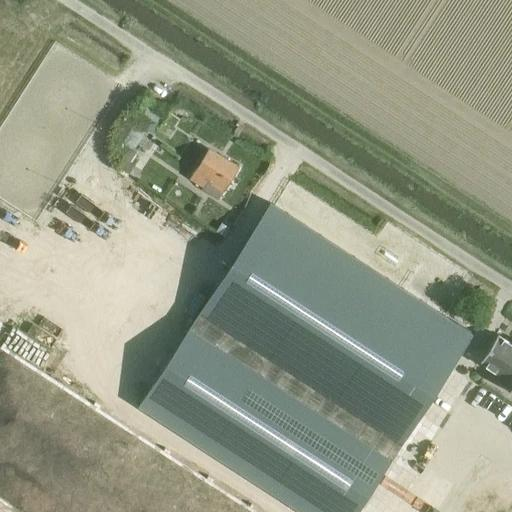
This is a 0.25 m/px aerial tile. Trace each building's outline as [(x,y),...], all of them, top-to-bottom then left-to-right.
[(153,137),(159,128),(170,111),(146,96),(135,112),(129,121),(153,137)] [(120,143),(122,141),(119,139),(113,148),(112,149),(126,158),(132,162),(137,154),(120,143)] [(224,189),(238,168),(209,149),(199,166),(190,179),(205,188),(210,180),(224,189)] [(129,175),(136,164),(132,162),(126,158),(119,168),(129,175)] [(140,202),(145,191),(127,182),(122,193),(140,202)] [(355,511),(471,335),(270,204),(139,405),(303,511),(355,511)] [(189,246),(140,319),(176,343),(225,270),(189,246)] [(511,338),(500,331),(482,359),(502,372),(498,378),(511,386),(511,338)]
